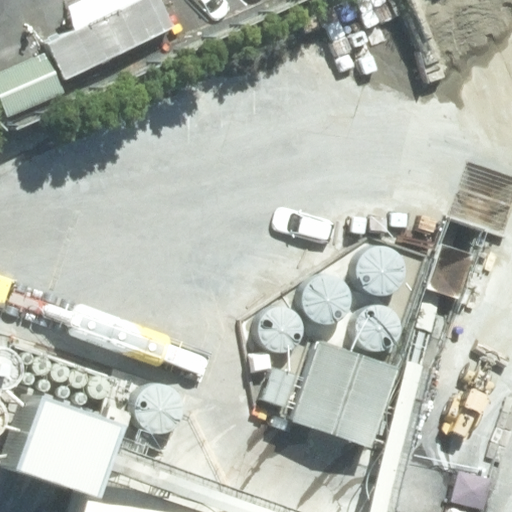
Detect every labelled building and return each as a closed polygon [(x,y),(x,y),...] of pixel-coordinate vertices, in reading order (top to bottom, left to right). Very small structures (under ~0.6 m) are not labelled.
[(68,34),(39,48),(46,63),(0,84),(0,111),(164,34),(148,0),(79,0),(57,11),(68,34)] [(251,0),(176,0),(194,37),(255,8),(251,0)] [(352,291),(358,293),(365,292),(371,289),(376,285),(379,279),(380,273),(380,266),(377,261),(372,256),(366,253),(359,252),(352,253),(346,257),(342,262),(340,269),(340,276),(342,282),(346,287),(352,291)] [(306,323),(313,324),(319,324),(326,321),(330,317),(334,311),(335,305),(334,298),(331,292),(327,287),(321,285),(314,284),(307,285),(301,289),(297,294),(294,300),(294,307),(297,314),(301,319),(306,323)] [(356,350),(363,352),(369,351),(375,349),(380,344),(383,339),(385,332),(384,326),(381,320),(376,315),(370,312),(363,311),(357,312),(351,316),(346,321),(344,328),(344,335),(346,341),(350,347),(356,350)] [(259,354),(265,356),(272,355),(278,353),(283,349),(286,343),(287,336),(286,330),(284,324),(279,319),(273,316),(266,315),(259,317),(254,320),(249,326),(247,332),(247,339),(249,345),(253,351),(259,354)] [(273,427),(364,451),(385,371),(294,347),(273,427)] [(136,432),(142,434),(149,433),(155,431),(160,427),(163,421),(164,414),(163,408),(161,402),(156,397),(150,394),(143,393),(136,395),(131,398),(126,404),(124,410),(124,417),(126,423),(130,429),(136,432)] [(116,511),(68,497),(89,423),(0,397),(0,486),(52,502),(48,511),(116,511)]
